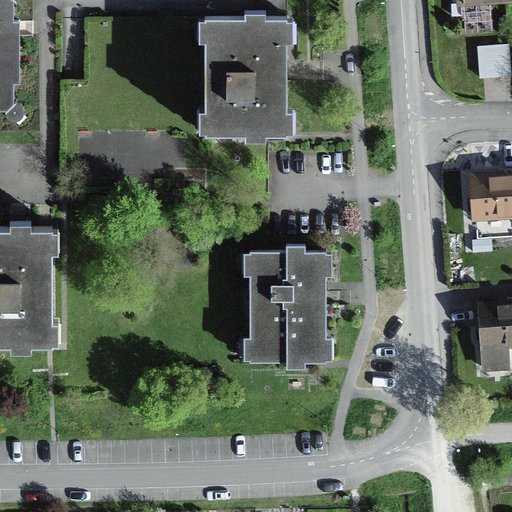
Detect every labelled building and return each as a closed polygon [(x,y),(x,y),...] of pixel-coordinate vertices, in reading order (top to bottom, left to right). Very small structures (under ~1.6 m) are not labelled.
[(14,83),(20,83),(20,20),(14,20),(15,3),(11,0),(0,0),(0,108),(6,109),(14,102),(14,83)] [(266,133),(288,133),(288,18),(266,18),(266,11),(245,11),(245,18),(204,18),(204,133),(244,133),(244,139),(266,139),(266,133)] [(477,48),(479,80),(511,78),(511,77),(510,45),(477,48)] [(511,214),(511,173),(510,173),(470,176),(472,217),(511,214)] [(32,342),(52,342),(53,226),(32,226),(32,221),(9,221),(9,226),(0,226),(0,342),(10,343),(10,349),(32,349),(32,342)] [(305,360),(327,360),(326,251),(306,251),(306,244),(285,245),(286,251),(249,252),(250,361),(286,360),(286,367),(305,366),(305,360)] [(511,342),(511,302),(479,304),(483,368),(508,366),(507,343),(511,342)]
